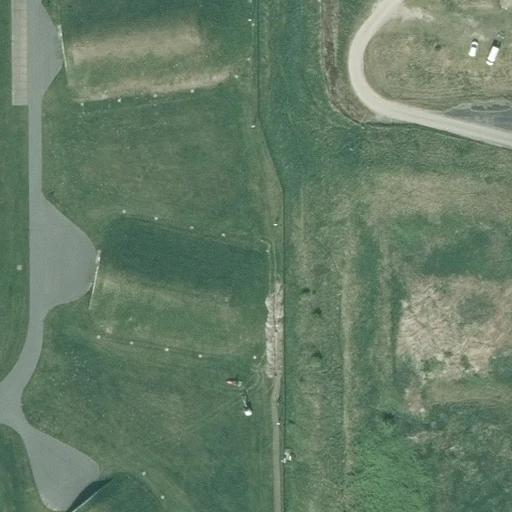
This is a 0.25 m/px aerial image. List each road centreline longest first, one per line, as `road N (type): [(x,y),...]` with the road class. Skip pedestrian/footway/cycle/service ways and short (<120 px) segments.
road 1 (track): [(312,511),(303,275),(315,223),(300,161),(282,134),(284,0)]
road 2 (track): [(511,407),(455,396),(395,369),(379,204),(350,171),(300,161)]
road 3 (unclassified): [(511,140),(370,101),(356,54),(394,0)]
road 4 (track): [(399,112),(357,133),(315,223)]
